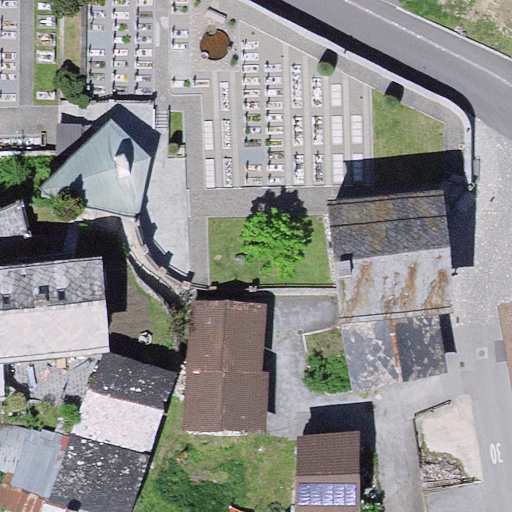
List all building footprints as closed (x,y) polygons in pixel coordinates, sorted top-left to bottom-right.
[(40,194),(136,217),(151,153),(110,116),(38,184),(40,194)] [(441,184),(326,195),(334,277),(338,314),(352,391),(448,371),(435,304),(453,303),(441,184)] [(89,274),(0,278),(0,378),(80,373),(98,372),(89,274)] [(264,304),(188,300),(182,429),(265,432),(268,370),(262,370),(264,304)] [(133,511),(172,393),(98,372),(80,373),(57,449),(16,439),(0,486),(0,511),(133,511)] [(356,511),(356,457),(290,458),(290,511),(356,511)]
